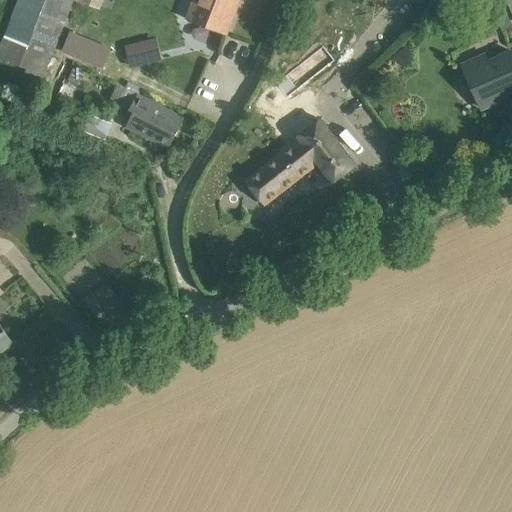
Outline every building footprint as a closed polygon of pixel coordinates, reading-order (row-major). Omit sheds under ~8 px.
[(41,82),(51,57),(72,0),(19,0),(5,38),(0,49),(0,57),(27,69),(24,76),(41,82)] [(104,0),(86,36),(96,42),(111,48),(138,0),(159,0),(189,12),(186,18),(227,34),(240,0),(104,0)] [(511,25),(511,23),(508,15),(498,19),(503,30),(511,25)] [(70,31),(62,51),(103,68),(111,48),(96,42),(70,31)] [(147,40),(126,46),(131,67),(153,62),(147,40)] [(511,94),(511,51),(488,62),(485,55),(463,64),(480,103),(510,90),(511,95),(511,94)] [(85,69),(74,64),(57,101),(68,106),(85,69)] [(185,117),(138,94),(141,87),(130,81),(127,87),(119,83),(111,99),(134,111),(127,126),(169,148),(185,117)] [(333,181),(356,164),(321,119),(298,136),(300,138),(246,179),(265,205),(319,163),(333,181)] [(0,351),(14,342),(0,322),(0,351)]
